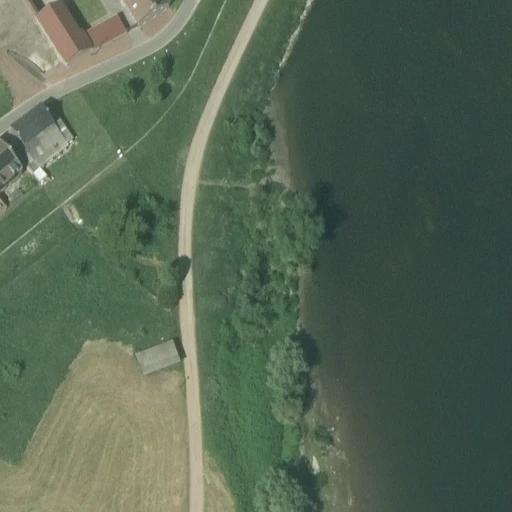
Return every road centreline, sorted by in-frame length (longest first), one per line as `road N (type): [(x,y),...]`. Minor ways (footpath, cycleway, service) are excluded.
road 1 (track): [(263,0),(206,123),(187,192),(183,320),(196,511)]
road 2 (unclassified): [(0,139),(60,96),(170,39),(190,0)]
